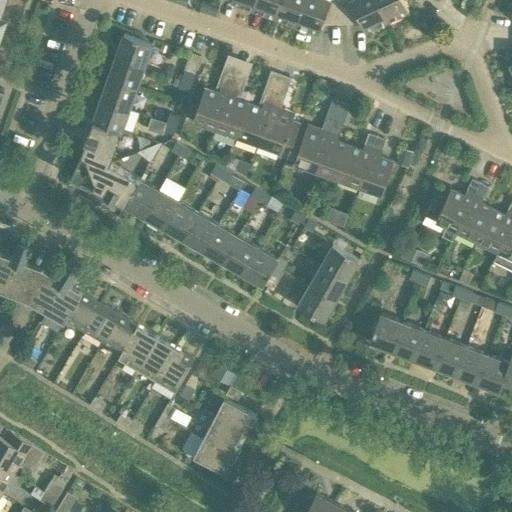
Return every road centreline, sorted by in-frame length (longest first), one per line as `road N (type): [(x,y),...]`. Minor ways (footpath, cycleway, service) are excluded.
road 1 (unclassified): [(511,443),(308,370),(24,207)]
road 2 (unclassified): [(511,152),(365,84),(118,0)]
road 3 (unclassified): [(24,207),(94,0)]
